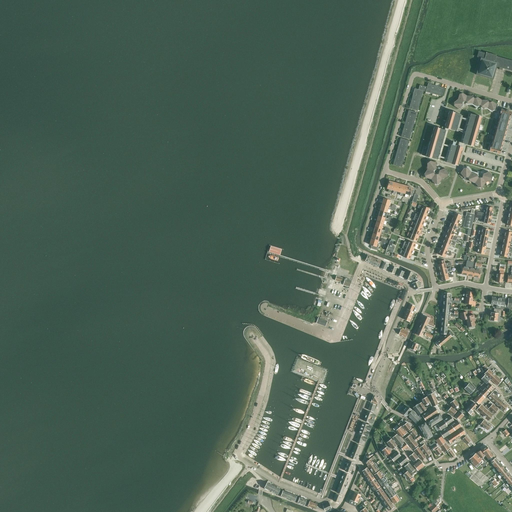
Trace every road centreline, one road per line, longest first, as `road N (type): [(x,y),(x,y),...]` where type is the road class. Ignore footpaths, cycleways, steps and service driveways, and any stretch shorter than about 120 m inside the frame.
road 1 (residential): [(248,466),(325,501),(372,387)]
road 2 (residential): [(266,309),(333,335),(362,264),(410,291)]
road 3 (residential): [(385,171),(413,74),(511,101)]
road 4 (residential): [(248,466),(237,451),(269,358),(254,338)]
road 5 (residential): [(455,464),(437,465),(418,427),(372,387)]
